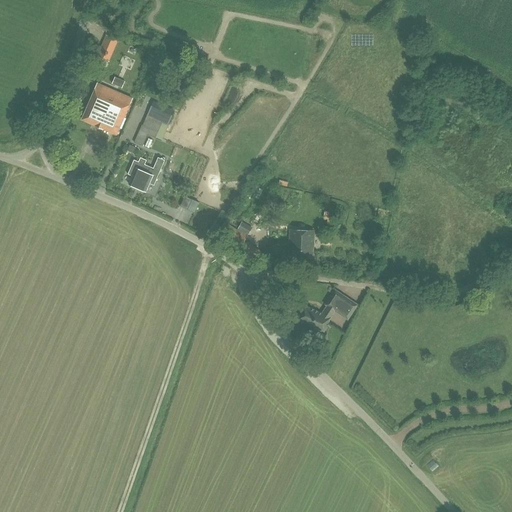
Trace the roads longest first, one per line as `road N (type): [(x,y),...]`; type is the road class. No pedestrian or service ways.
road 1 (unclassified): [(453,511),(279,331),(243,273)]
road 2 (track): [(211,249),(118,511)]
road 3 (unclassified): [(243,273),(171,227),(55,176)]
road 4 (unclassified): [(243,273),(441,297)]
road 5 (unclassified): [(40,141),(87,0)]
